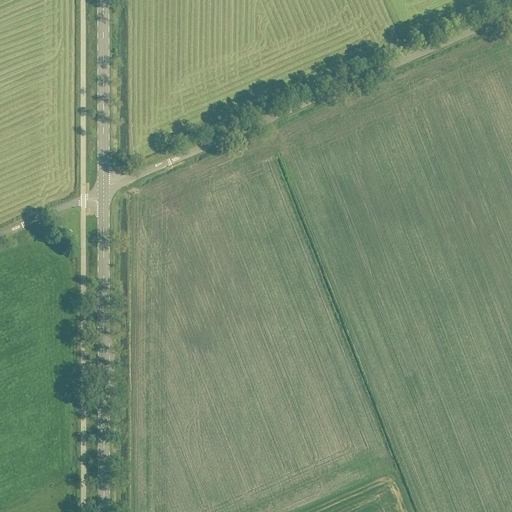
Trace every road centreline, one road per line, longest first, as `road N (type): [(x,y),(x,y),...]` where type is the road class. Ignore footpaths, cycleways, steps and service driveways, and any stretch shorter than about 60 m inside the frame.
road 1 (unclassified): [(104,190),(511,15)]
road 2 (secondary): [(104,511),(104,190)]
road 3 (secondary): [(104,190),(103,0)]
